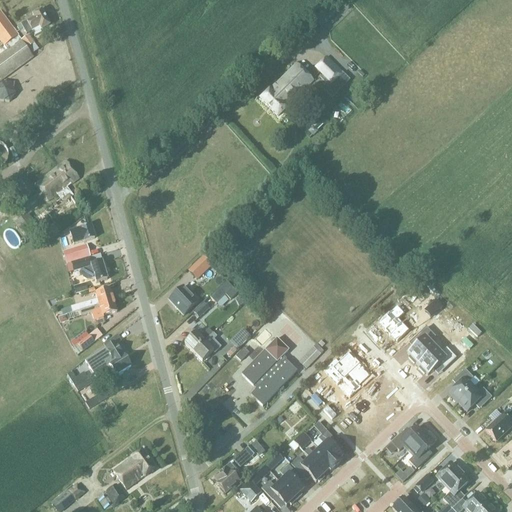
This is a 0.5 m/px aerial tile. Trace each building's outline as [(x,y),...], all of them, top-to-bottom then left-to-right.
[(26,36),(32,33),(35,37),(43,33),(42,31),(50,26),(42,10),(33,15),(34,18),(21,26),(26,36)] [(29,36),(22,41),(0,12),(0,41),(4,48),(7,45),(10,49),(0,56),(0,80),(1,82),(34,58),(27,49),(35,44),(29,36)] [(326,59),(322,55),(312,66),(316,70),(333,87),(334,87),(339,92),(349,82),(327,59),(326,59)] [(314,83),(299,66),(276,86),(275,85),(269,90),(269,91),(261,100),(278,117),(287,108),(314,83)] [(16,95),(12,84),(0,83),(0,102),(10,103),(16,95)] [(8,160),(8,156),(8,152),(6,148),(3,145),(0,143),(0,168),(3,167),(6,164),(8,160)] [(61,233),(57,228),(80,210),(71,199),(73,197),(67,189),(79,180),(67,162),(36,185),(48,202),(57,196),(61,200),(44,212),(55,225),(37,238),(43,246),(61,233)] [(24,204),(37,194),(25,178),(12,187),(24,204)] [(0,211),(5,209),(10,206),(0,192),(0,211)] [(40,232),(28,215),(14,225),(27,242),(40,232)] [(80,230),(73,233),(77,245),(95,240),(91,227),(80,230)] [(63,253),(66,265),(89,258),(86,246),(63,253)] [(107,281),(102,263),(92,266),(90,259),(72,264),(74,273),(81,271),(83,276),(88,274),(89,280),(95,279),(96,284),(107,281)] [(196,281),(211,267),(203,259),(188,273),(196,281)] [(238,294),(227,283),(210,299),(216,305),(226,296),(230,301),(238,294)] [(73,286),(75,293),(86,290),(84,284),(73,286)] [(102,305),(113,301),(110,290),(96,295),(97,301),(85,304),(85,305),(86,310),(102,305)] [(187,291),(184,294),(180,290),(169,301),(183,317),(198,303),(187,291)] [(87,310),(80,312),(81,317),(91,314),(94,323),(104,320),(103,317),(117,313),(113,301),(102,305),(86,310),(87,310)] [(436,301),(424,312),(431,319),(442,308),(436,301)] [(205,304),(193,314),(199,320),(210,310),(205,304)] [(71,309),(72,314),(80,312),(87,310),(86,310),(85,305),(71,309)] [(399,306),(381,323),(399,342),(411,330),(400,319),(406,313),(399,306)] [(60,325),(61,325),(69,323),(67,316),(58,318),(60,325)] [(260,325),(250,337),(258,344),(268,333),(260,325)] [(230,341),(239,349),(250,336),(240,328),(230,341)] [(463,328),(457,335),(462,341),(457,345),(463,352),(475,341),(463,328)] [(77,347),(73,349),(78,357),(82,353),(103,337),(97,331),(89,337),(88,337),(76,346),(77,347)] [(418,366),(433,351),(428,346),(434,340),(425,331),(415,340),(419,345),(408,355),(418,366)] [(193,354),(205,343),(196,334),(184,345),(193,354)] [(202,364),(213,353),(215,355),(221,349),(214,340),(216,338),(213,335),(205,343),(193,354),(202,364)] [(265,352),(254,364),(241,376),(257,391),(251,397),(263,408),(297,373),(286,362),(287,361),(284,358),(289,352),(277,340),(265,352)] [(101,386),(116,377),(131,368),(125,357),(123,358),(115,344),(106,349),(106,350),(85,362),(97,380),(101,386)] [(306,370),(324,353),(317,346),(299,363),(306,370)] [(433,351),(418,366),(428,377),(439,366),(443,370),(453,360),(444,351),(439,356),(433,351)] [(235,358),(241,362),(246,357),(241,352),(235,358)] [(335,361),(323,373),(337,387),(342,382),(359,366),(354,361),(353,362),(347,356),(338,364),(335,361)] [(359,366),(342,382),(348,389),(343,393),(347,398),(352,393),(354,395),(360,390),(358,388),(368,378),(363,372),(363,371),(359,366)] [(457,404),(475,388),(470,383),(473,379),(465,371),(455,380),(459,385),(449,394),(450,396),(449,396),(457,404)] [(78,394),(94,384),(90,379),(75,388),(78,394)] [(125,388),(134,385),(132,379),(123,381),(125,388)] [(235,391),(229,385),(225,388),(217,395),(223,402),(235,391)] [(480,393),(475,388),(457,404),(457,405),(458,404),(467,413),(477,404),(482,408),(492,399),(483,390),(480,393)] [(110,390),(101,395),(86,405),(90,412),(114,397),(110,390)] [(393,390),(372,410),(386,424),(398,413),(393,408),(402,400),(393,390)] [(437,407),(443,401),(436,395),(430,401),(437,407)] [(217,411),(224,417),(229,412),(230,413),(237,405),(229,398),(217,411)] [(372,410),(352,429),(361,438),(369,430),(374,435),(386,424),(372,410)] [(496,443),(511,428),(501,417),(485,432),(496,443)] [(225,433),(231,440),(243,430),(237,423),(225,433)] [(403,449),(408,454),(427,435),(422,430),(420,432),(417,428),(408,437),(404,432),(391,445),(399,453),(403,449)] [(324,446),(319,450),(335,468),(341,463),(339,462),(343,458),(334,449),(338,445),(326,432),(318,440),(324,446)] [(427,435),(408,454),(412,459),(408,463),(416,471),(429,458),(425,454),(434,446),(431,442),(432,441),(427,435)] [(244,452),(253,462),(258,457),(249,448),(244,452)] [(304,454),(309,459),(324,475),(329,471),(330,473),(335,468),(319,450),(313,456),(308,450),(304,454)] [(145,478),(156,470),(142,451),(131,459),(132,459),(114,472),(126,490),(145,477),(145,478)] [(241,456),(236,460),(240,465),(245,461),(241,456)] [(324,475),(309,459),(304,464),(299,458),(291,466),(303,479),(307,475),(316,484),(317,482),(319,484),(324,479),(323,477),(324,475)] [(230,465),(225,470),(214,479),(219,484),(217,486),(225,495),(239,483),(243,480),(230,465)] [(445,488),(461,473),(457,469),(456,470),(451,465),(436,479),(445,488)] [(285,479),(280,484),(296,501),(302,496),(300,495),(303,491),(294,481),(298,477),(287,466),(279,473),(285,479)] [(400,472),(395,476),(403,484),(407,479),(400,472)] [(461,473),(445,488),(450,494),(443,501),(452,511),(462,501),(465,499),(459,493),(469,484),(464,478),(465,477),(461,473)] [(415,487),(421,494),(432,483),(426,476),(415,487)] [(249,482),(239,492),(253,506),(263,497),(249,482)] [(296,501),(280,484),(275,488),(269,483),(261,490),(272,502),(276,498),(286,508),(289,505),(291,506),(296,501)] [(78,485),(69,492),(53,506),(57,511),(62,511),(85,494),(78,485)] [(126,499),(117,485),(103,494),(113,508),(126,499)] [(414,500),(420,507),(427,501),(421,494),(414,500)] [(466,505),(462,501),(452,511),(453,511),(462,511),(464,510),(466,511),(481,511),(489,505),(485,500),(484,501),(478,495),(466,505)] [(392,510),(394,511),(415,511),(403,499),(392,510)]
